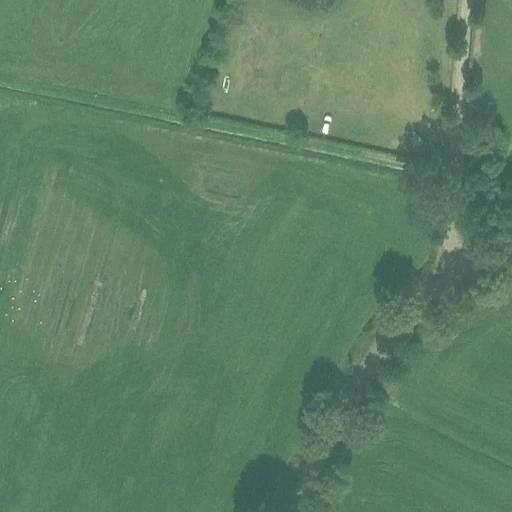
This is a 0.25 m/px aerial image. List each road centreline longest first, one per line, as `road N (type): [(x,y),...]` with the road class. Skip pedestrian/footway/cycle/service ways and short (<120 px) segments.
road 1 (unclassified): [(295,511),(407,314),(511,258)]
road 2 (unknown): [(456,282),(479,0)]
